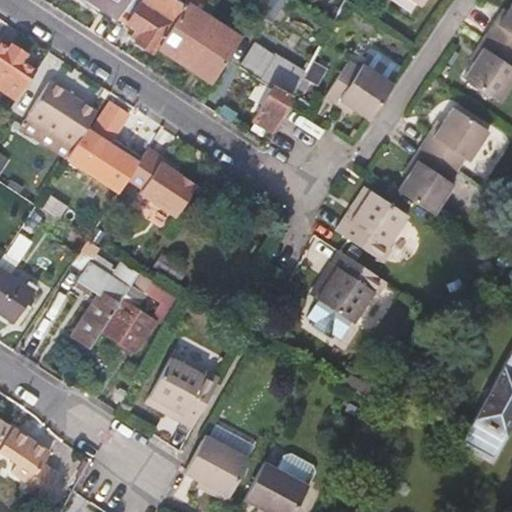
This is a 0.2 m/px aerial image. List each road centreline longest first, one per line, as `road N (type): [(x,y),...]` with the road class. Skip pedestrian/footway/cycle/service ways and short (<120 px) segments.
road 1 (residential): [(309,203),(5,0)]
road 2 (residential): [(309,203),(360,151),(464,0)]
road 3 (residential): [(156,478),(0,373)]
